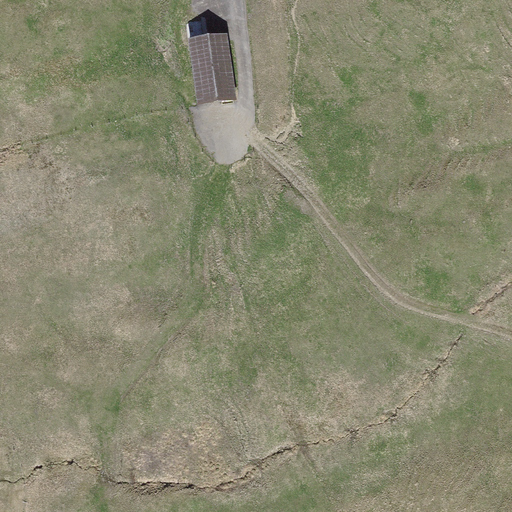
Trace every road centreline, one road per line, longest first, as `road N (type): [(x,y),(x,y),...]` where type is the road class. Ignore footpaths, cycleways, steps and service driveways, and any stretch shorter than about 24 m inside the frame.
road 1 (track): [(511,323),(398,281),(303,170),(244,141)]
road 2 (track): [(246,0),(244,141)]
